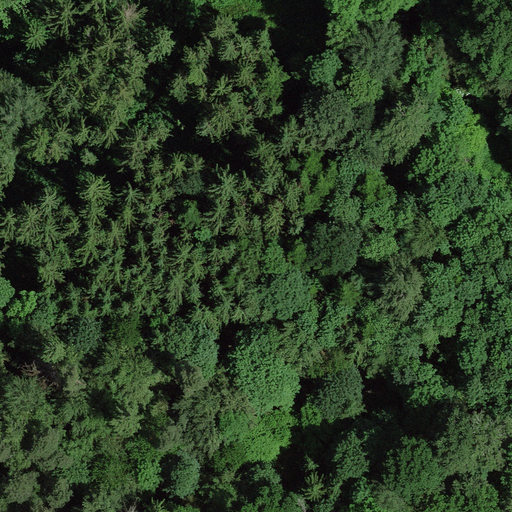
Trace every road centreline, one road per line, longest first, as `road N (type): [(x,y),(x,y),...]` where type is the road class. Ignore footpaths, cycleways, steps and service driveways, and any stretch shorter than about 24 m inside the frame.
road 1 (track): [(173,511),(107,398),(1,304)]
road 2 (track): [(71,180),(0,305)]
